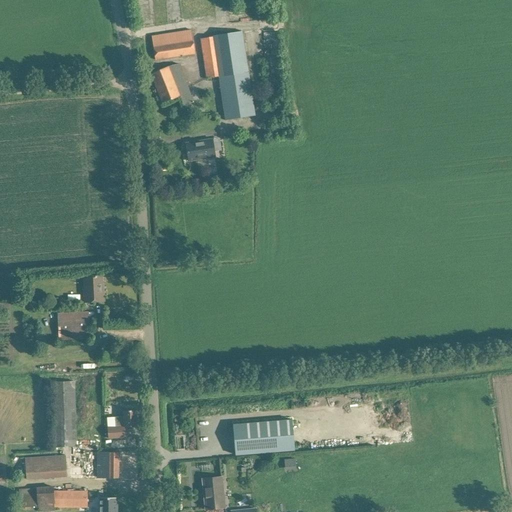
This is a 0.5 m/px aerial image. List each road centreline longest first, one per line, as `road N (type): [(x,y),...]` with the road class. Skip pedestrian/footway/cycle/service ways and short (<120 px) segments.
road 1 (unclassified): [(158,511),(131,80)]
road 2 (unclassified): [(0,93),(131,80)]
